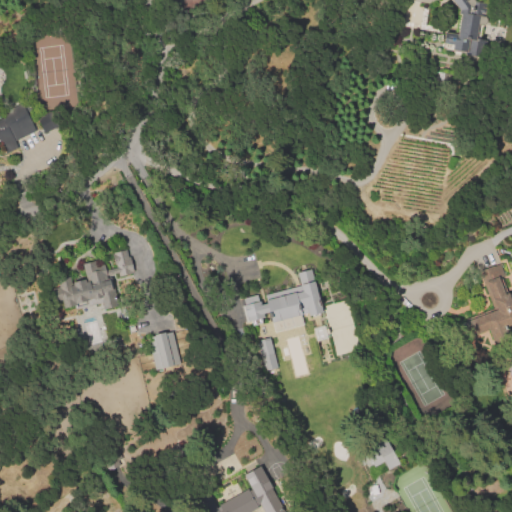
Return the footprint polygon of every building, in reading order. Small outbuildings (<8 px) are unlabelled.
[(469,0),(489,3),(485,26),(479,25),(477,39),(488,41),(485,57),(442,50),(444,34),(456,36),(458,29),(455,29),(458,11),(450,0),(440,0),(439,1),(438,0),(469,0)] [(420,1),(404,1),(403,22),(419,22),(420,1)] [(6,153),(0,142),(0,120),(4,119),(2,115),(21,105),(34,131),(14,142),(17,148),(6,153)] [(44,135),(35,120),(49,112),(57,127),(44,135)] [(75,310),(74,306),(63,309),(56,279),(69,276),(71,286),(73,285),(73,282),(86,278),(82,264),(95,261),(96,266),(105,263),(106,270),(114,267),(111,253),(126,249),(128,257),(130,256),(134,273),(112,279),(119,306),(104,310),(102,303),(75,310)] [(499,264),(511,296),(511,321),(484,332),(478,317),(498,310),(495,304),(494,304),(493,301),(490,302),(478,272),(499,264)] [(320,311),(311,268),(296,272),(299,285),(263,293),(265,302),(259,304),(257,294),(241,297),(246,321),(267,316),(268,322),(320,311)] [(155,369),(148,335),(171,330),(179,364),(155,369)] [(275,367),(270,338),(257,340),(262,370),(275,367)] [(400,463),(388,470),(383,461),(373,467),(363,449),(385,437),(400,463)] [(247,511),(260,506),(263,511),(282,511),(261,465),(242,473),(249,488),(213,505),(207,491),(194,497),(201,511),(247,511)]
